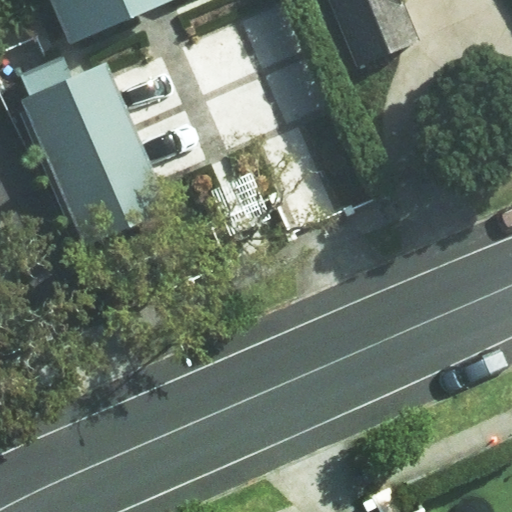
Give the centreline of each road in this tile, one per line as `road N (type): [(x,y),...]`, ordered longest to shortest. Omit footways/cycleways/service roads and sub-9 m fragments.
road 1 (unclassified): [(7,511),(511,285)]
road 2 (unknown): [(0,350),(37,493)]
